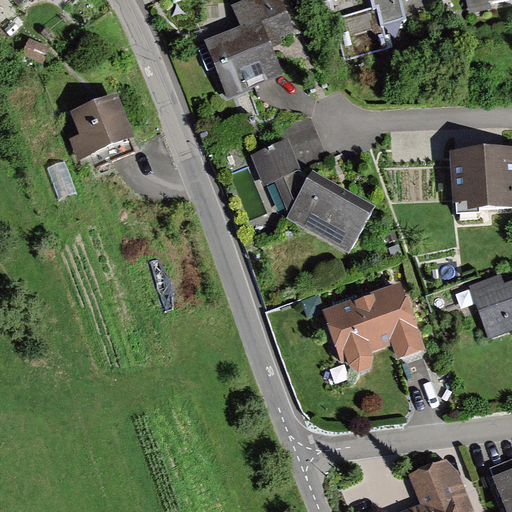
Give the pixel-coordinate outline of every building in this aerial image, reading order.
[(244,26),(208,42),(231,94),(283,71),(273,49),(271,44),(297,32),(283,1),(279,0),(249,0),(235,6),(244,26)] [(375,0),(329,0),(346,59),(389,47),(375,0)] [(468,0),(471,11),(511,0),(468,0)] [(52,49),(27,39),(20,55),(45,65),(52,49)] [(71,139),(78,161),(136,140),(118,92),(71,109),(81,135),(71,139)] [(350,252),(370,214),(344,200),(309,180),(291,139),(256,155),(279,211),(350,252)] [(511,147),(453,152),(457,213),(511,209),(511,147)] [(502,273),(470,284),(489,337),(511,328),(511,280),(506,283),(502,273)] [(392,345),(398,361),(428,350),(403,281),(322,311),(330,334),(341,364),(349,361),(350,366),(360,373),(372,368),(375,355),(374,351),(392,345)] [(445,462),(413,477),(425,507),(411,511),(458,511),(457,510),(472,504),(459,472),(445,462)] [(511,511),(511,469),(493,478),(507,511),(511,511)]
